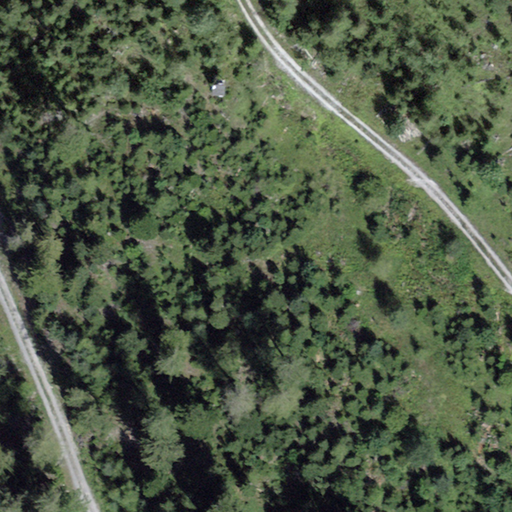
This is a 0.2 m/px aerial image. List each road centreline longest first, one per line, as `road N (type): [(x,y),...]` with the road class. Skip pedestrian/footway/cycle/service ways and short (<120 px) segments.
road 1 (track): [(244,0),(320,99),(443,211),(511,296)]
road 2 (track): [(94,511),(0,292)]
